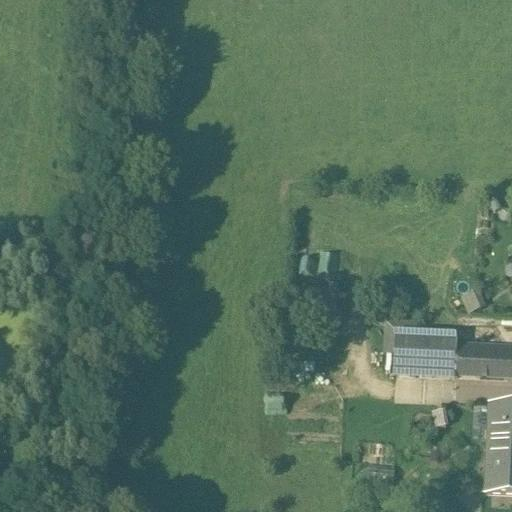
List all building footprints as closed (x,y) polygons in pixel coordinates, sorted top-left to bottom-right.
[(511,350),(459,348),(457,380),(511,382),(511,350)] [(511,409),(492,409),(490,456),(511,457),(511,409)] [(444,414),(435,416),(439,431),(447,430),(444,414)] [(340,439),(341,426),(307,425),(306,438),(340,439)] [(511,457),(490,456),(488,496),(511,497),(511,457)]
